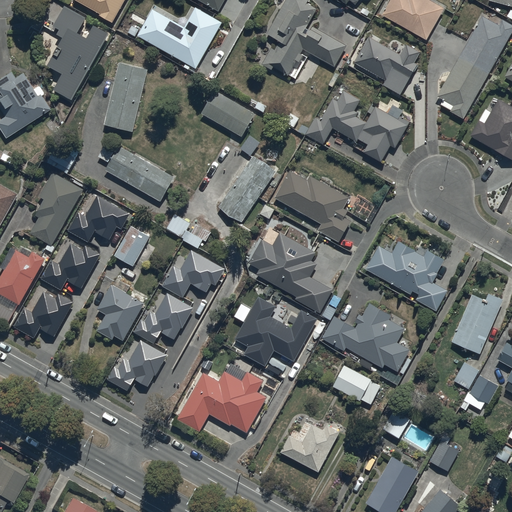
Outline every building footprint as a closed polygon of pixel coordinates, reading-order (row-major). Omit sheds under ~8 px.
[(75,0),(112,24),(126,0),(75,0)] [(197,0),(219,12),(225,0),(197,0)] [(308,0),(286,0),(267,34),(277,40),(263,65),(272,70),(274,67),(288,75),(296,61),(300,63),(304,56),(300,54),(303,48),(335,67),(346,46),(313,27),(310,32),(306,29),(317,10),(306,4),(308,0)] [(391,0),(383,16),(427,41),(445,9),(429,0),(391,0)] [(153,9),(138,35),(196,69),(222,24),(195,9),(184,27),(153,9)] [(460,56),(490,73),(511,34),(511,25),(502,20),(498,26),(483,17),(460,56)] [(50,67),(64,75),(54,93),(72,104),(111,36),(92,26),(85,38),(71,32),(50,67)] [(400,57),(369,39),(355,62),(386,80),(383,86),(400,96),(418,65),(414,63),(420,53),(407,45),(400,57)] [(490,73),(460,56),(438,96),(444,100),(440,106),(463,120),(490,73)] [(148,71),(120,64),(105,125),(133,132),(148,71)] [(12,72),(0,79),(0,108),(6,118),(0,121),(0,128),(6,139),(51,110),(42,96),(44,95),(39,86),(33,90),(24,74),(16,79),(12,72)] [(358,138),(366,123),(356,117),(359,113),(356,111),(362,101),(344,90),(337,102),(334,99),(321,120),(316,117),(305,133),(323,145),(333,128),(356,142),(358,139),(358,138)] [(255,114),(214,92),(201,116),(242,138),(255,114)] [(486,110),(470,136),(511,159),(511,101),(511,102),(509,106),(499,100),(491,113),(486,110)] [(372,115),(366,123),(358,138),(368,144),(363,152),(381,163),(392,146),(396,148),(411,123),(400,116),(397,120),(376,107),(375,109),(371,106),(367,112),(372,115)] [(261,143),(250,135),(240,149),(251,157),(261,143)] [(120,147),(106,170),(160,202),(174,178),(120,147)] [(276,172),(253,157),(219,207),(242,223),(276,172)] [(300,167),(296,175),(290,171),(275,198),(322,224),(318,231),(339,243),(351,222),(344,218),(348,211),(343,209),(350,198),(314,178),(316,175),(300,167)] [(39,219),(31,233),(51,245),(83,190),(53,173),(39,198),(44,201),(35,217),(39,219)] [(0,228),(18,195),(0,185),(0,228)] [(121,228),(129,213),(97,195),(85,216),(78,212),(67,231),(88,243),(94,231),(109,239),(116,226),(121,228)] [(210,234),(175,214),(167,229),(184,238),(182,240),(197,249),(202,240),(206,242),(210,234)] [(130,227),(114,257),(133,268),(150,238),(130,227)] [(260,269),(257,276),(297,297),(295,300),(321,314),(334,289),(311,277),(318,264),(312,261),(316,253),(280,234),(274,245),(262,238),(248,263),(260,269)] [(378,247),(366,270),(411,294),(413,291),(419,295),(416,301),(436,312),(448,290),(434,283),(446,261),(427,251),(424,256),(398,242),(392,254),(378,247)] [(100,254),(85,245),(82,250),(71,244),(59,265),(51,261),(41,279),(61,290),(67,280),(81,288),(100,254)] [(0,278),(0,318),(8,323),(18,306),(19,306),(45,259),(23,247),(20,253),(10,248),(0,266),(0,269),(4,272),(0,278)] [(225,269),(191,250),(180,270),(174,266),(162,286),(183,298),(191,284),(206,292),(211,283),(216,286),(225,269)] [(116,288),(111,285),(98,310),(106,315),(98,332),(112,339),(114,336),(124,341),(144,304),(127,294),(131,287),(120,281),(116,288)] [(73,302),(58,293),(56,298),(43,292),(32,313),(24,309),(14,327),(34,338),(40,328),(54,336),(73,302)] [(193,308),(167,293),(155,315),(150,312),(145,321),(141,319),(134,333),(154,344),(161,332),(174,340),(181,328),(182,328),(193,308)] [(471,296),(451,342),(480,354),(502,301),(487,295),(484,301),(471,296)] [(295,361),(317,320),(301,311),(291,328),(270,316),(276,306),(259,297),(235,340),(249,347),(244,355),(265,366),(274,350),(295,361)] [(344,352),(346,348),(383,368),(384,365),(398,373),(410,350),(398,343),(405,330),(390,321),(392,317),(369,304),(363,316),(359,314),(352,326),(334,316),(321,340),(344,352)] [(167,355),(140,340),(128,362),(123,360),(118,368),(114,366),(107,380),(128,391),(134,380),(147,387),(154,375),(155,376),(167,355)] [(511,347),(506,344),(497,360),(511,368),(511,371),(507,381),(509,382),(505,389),(511,392),(511,347)] [(479,370),(463,362),(454,381),(469,389),(479,370)] [(344,365),(332,387),(360,402),(361,400),(371,405),(381,387),(371,382),(372,380),(344,365)] [(199,432),(209,414),(247,435),(267,399),(257,393),(264,380),(248,371),(242,381),(224,371),(218,381),(204,373),(178,420),(199,432)] [(500,387),(480,375),(462,406),(472,411),(475,406),(478,407),(479,406),(487,410),(500,387)] [(410,420),(394,411),(383,430),(400,440),(410,420)] [(345,418),(336,412),(330,422),(340,427),(345,418)] [(302,433),(294,428),(281,454),(319,473),(340,433),(325,425),(323,431),(307,423),(302,433)] [(448,471),(459,452),(440,442),(430,461),(448,471)] [(511,452),(511,449),(502,444),(494,459),(501,463),(503,460),(507,462),(511,452)] [(380,511),(396,511),(419,473),(391,457),(366,504),(380,511)] [(28,475),(0,459),(0,511),(6,500),(12,504),(28,475)] [(459,511),(462,508),(440,490),(422,511),(418,511),(417,511),(459,511)] [(94,511),(73,499),(64,511),(94,511)]
